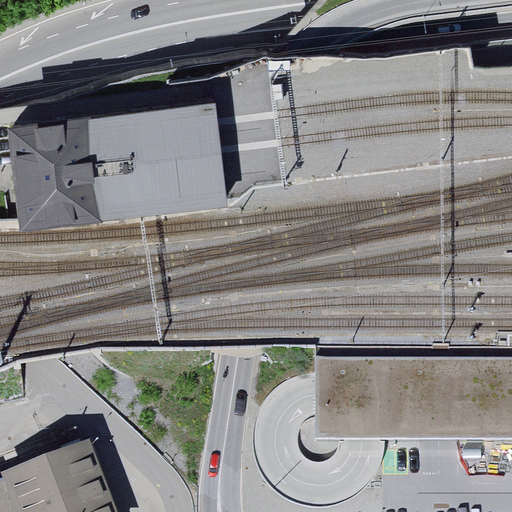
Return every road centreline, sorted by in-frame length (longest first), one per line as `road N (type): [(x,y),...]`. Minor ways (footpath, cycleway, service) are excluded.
road 1 (primary): [(151,27),(223,42),(370,39),(511,21)]
road 2 (tertiary): [(220,511),(221,458),(273,173)]
road 3 (tertiary): [(465,0),(387,10),(329,37),(288,105),(273,173)]
road 4 (tertiary): [(273,173),(298,119),(333,88),(401,63),(511,51)]
road 5 (primary): [(0,78),(151,27)]
road 6 (primary): [(186,21),(338,0)]
